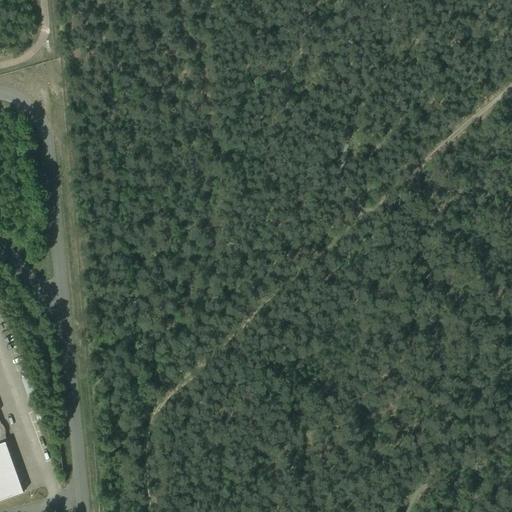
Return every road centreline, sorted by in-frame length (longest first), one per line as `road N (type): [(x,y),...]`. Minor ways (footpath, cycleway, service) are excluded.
road 1 (track): [(511,85),(259,314)]
road 2 (track): [(259,314),(154,410),(146,435),(152,511)]
